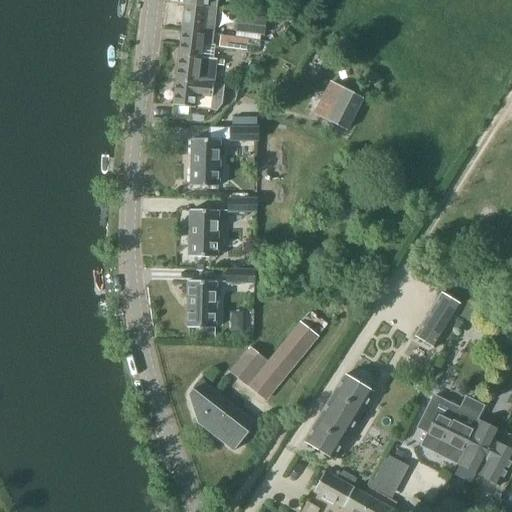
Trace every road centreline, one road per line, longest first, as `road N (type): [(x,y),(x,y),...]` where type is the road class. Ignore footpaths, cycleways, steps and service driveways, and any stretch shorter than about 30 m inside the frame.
road 1 (tertiary): [(201,511),(147,369),(133,290),(130,198),(152,0)]
road 2 (unknown): [(242,511),(392,283)]
